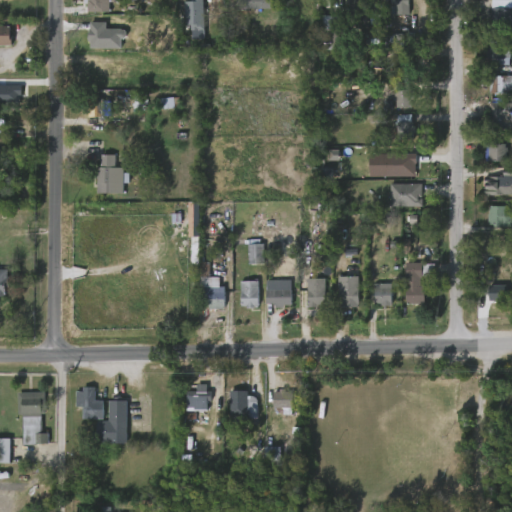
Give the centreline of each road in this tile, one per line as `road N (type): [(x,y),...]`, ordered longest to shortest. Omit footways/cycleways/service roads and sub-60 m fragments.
road 1 (tertiary): [(0,351),(511,344)]
road 2 (residential): [(61,0),(63,511)]
road 3 (residential): [(460,0),(464,345)]
